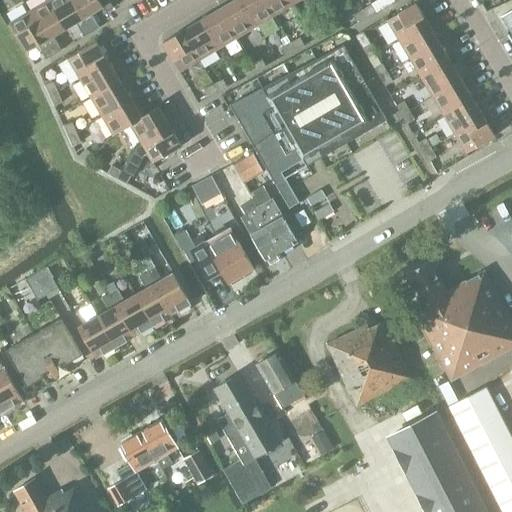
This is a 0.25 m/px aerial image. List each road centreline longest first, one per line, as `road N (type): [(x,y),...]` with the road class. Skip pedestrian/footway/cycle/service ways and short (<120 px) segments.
road 1 (tertiary): [(0,452),(511,160)]
road 2 (residential): [(211,158),(141,35),(200,0)]
